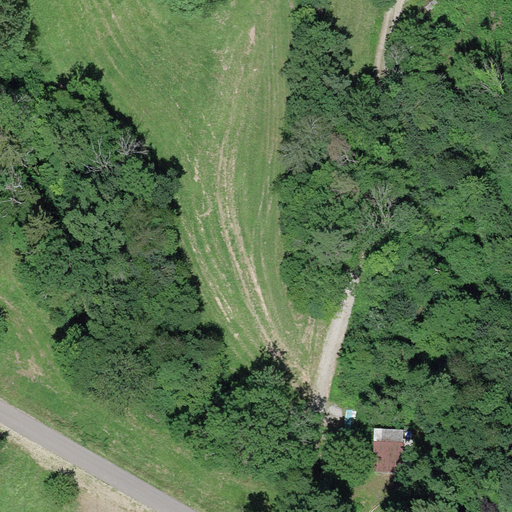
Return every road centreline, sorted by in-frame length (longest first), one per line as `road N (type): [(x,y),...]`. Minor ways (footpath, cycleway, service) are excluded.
road 1 (track): [(292,511),(321,428),(400,0)]
road 2 (unclassified): [(0,404),(192,511)]
